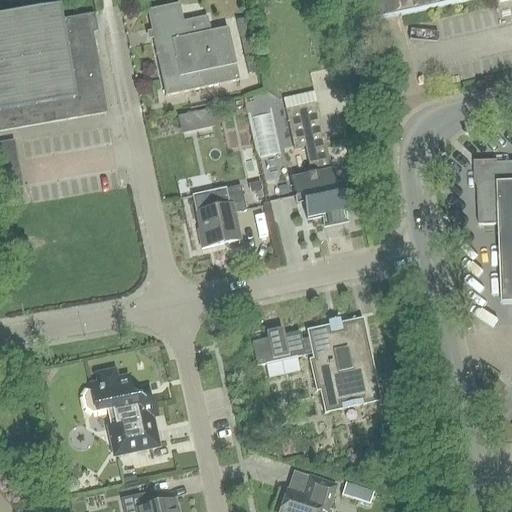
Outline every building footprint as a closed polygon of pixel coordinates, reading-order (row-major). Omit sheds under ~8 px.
[(365,0),(370,23),(476,0),(365,0)] [(146,12),(154,45),(165,99),(237,83),(226,30),(209,33),(206,18),(182,23),(178,5),(146,12)] [(0,132),(104,114),(90,34),(96,33),(93,16),(59,22),(57,11),(0,20),(0,132)] [(235,21),(238,37),(251,35),(248,19),(235,21)] [(306,220),(321,217),(323,229),(347,224),(339,187),(334,189),(316,105),(284,112),(293,151),(304,149),(310,176),(290,180),(294,199),(301,197),(306,220)] [(0,192),(21,188),(13,142),(0,144),(0,192)] [(511,164),(475,166),(478,227),(498,227),(501,306),(511,305),(511,164)] [(224,191),(192,198),(195,213),(199,232),(197,232),(201,250),(239,242),(233,215),(245,213),(240,187),(224,191)] [(305,332),(307,341),(300,342),(298,333),(280,337),(279,333),(267,335),(268,340),(251,344),(256,368),(264,366),(267,380),(299,373),(296,359),(311,356),(312,361),(308,362),(315,394),(318,393),(323,415),(341,412),(340,406),(361,402),(362,407),(380,403),(362,319),(338,325),(339,331),(331,332),(329,327),(305,332)] [(88,386),(89,388),(86,389),(82,396),(84,407),(90,411),(94,410),(94,414),(108,411),(112,426),(106,427),(113,458),(157,448),(151,419),(156,418),(152,400),(143,402),(138,393),(131,394),(127,378),(115,381),(115,377),(108,373),(101,375),(96,381),(97,385),(88,386)] [(398,424),(380,427),(383,441),(401,438),(398,424)] [(328,510),(335,487),(308,477),(302,496),(285,491),(278,511),(331,511),(328,510)] [(373,502),(377,490),(350,482),(347,494),(373,502)] [(175,511),(174,501),(150,507),(147,495),(120,501),(122,511),(175,511)]
